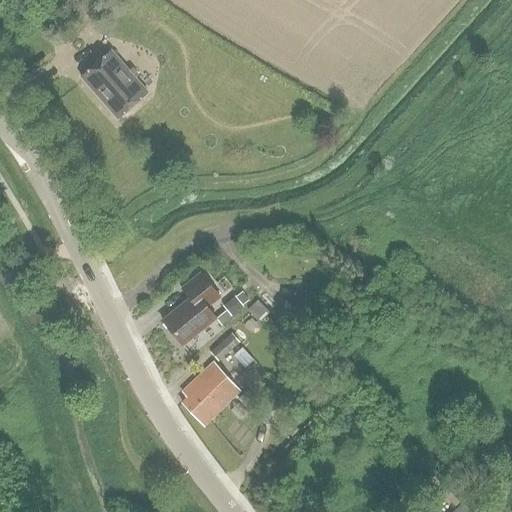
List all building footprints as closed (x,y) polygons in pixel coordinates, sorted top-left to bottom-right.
[(130,74),(109,50),(79,76),(115,118),(145,92),(130,74)] [(204,307),(217,297),(198,273),(180,287),(189,298),(161,319),(181,345),(214,319),(204,307)] [(299,303),(287,315),(305,334),(330,311),(311,291),(299,303)] [(235,297),(223,308),(231,317),(243,307),(235,297)] [(252,319),(245,326),(251,333),(258,326),(252,319)] [(219,372),(212,364),(211,364),(182,392),(187,397),(180,404),(202,426),(238,391),(219,372)] [(427,483),(453,507),(464,496),(437,472),(427,483)]
